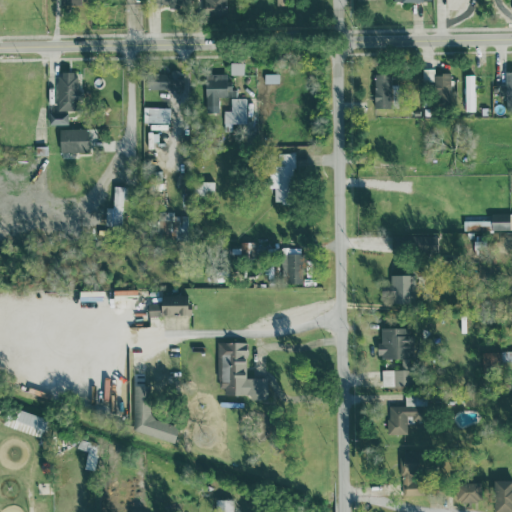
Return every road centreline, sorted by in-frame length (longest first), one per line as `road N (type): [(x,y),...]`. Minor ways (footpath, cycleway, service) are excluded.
road 1 (tertiary): [(0,46),(511,38)]
road 2 (residential): [(345,502),(336,0)]
